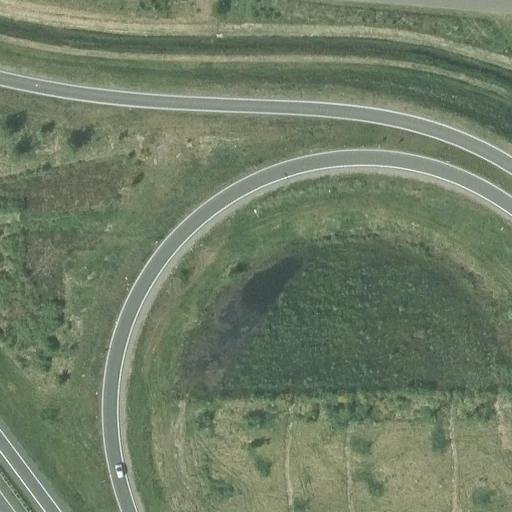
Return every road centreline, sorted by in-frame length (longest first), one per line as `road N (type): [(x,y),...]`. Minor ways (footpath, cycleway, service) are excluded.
road 1 (trunk): [(128,511),(109,434),(116,347),(157,265),(220,202),(308,165),(379,159),(477,187),(511,209)]
road 2 (trunk): [(511,168),(464,140),(384,117),(128,100),(0,78)]
